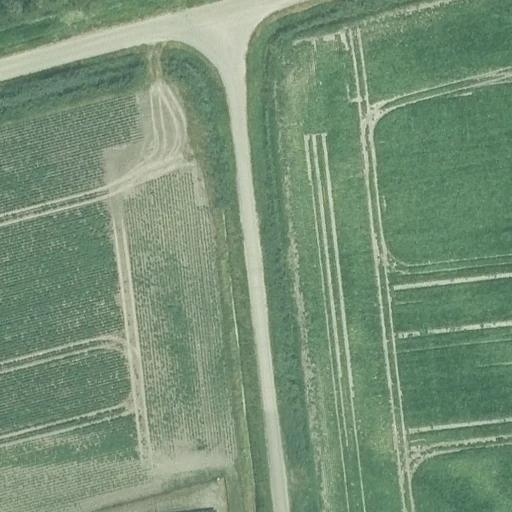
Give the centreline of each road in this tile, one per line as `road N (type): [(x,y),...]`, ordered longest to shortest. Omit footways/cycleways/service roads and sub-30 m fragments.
road 1 (unclassified): [(286,511),(242,91),(219,10)]
road 2 (tertiary): [(0,66),(219,10)]
